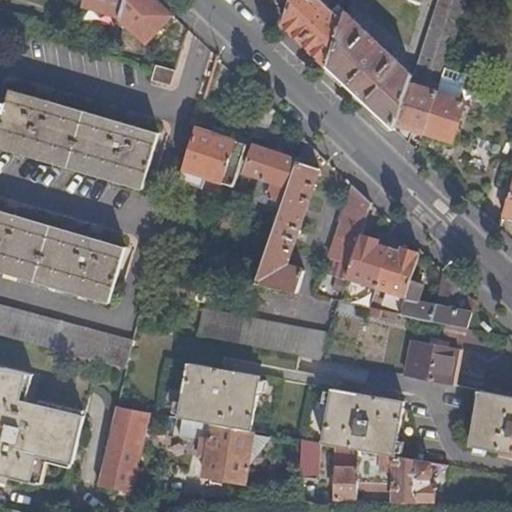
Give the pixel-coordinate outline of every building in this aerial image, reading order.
[(86,0),(84,7),(86,7),(120,17),(121,18),(126,0),(86,0)] [(174,17),(156,0),(126,0),(121,18),(120,17),(119,23),(122,27),(126,23),(147,44),(174,17)] [(293,0),(285,25),(329,66),(348,13),(339,4),(333,10),(322,0),(293,0)] [(414,128),(425,132),(438,92),(447,64),(467,0),(437,0),(413,75),(396,130),(409,142),(414,128)] [(329,66),(396,130),(413,75),(389,52),(393,48),(389,45),(386,49),(348,13),(329,66)] [(438,92),(425,132),(453,142),(466,101),(464,100),(473,97),(479,80),(474,73),(447,64),(438,92)] [(171,86),(175,70),(155,65),(151,80),(171,86)] [(159,135),(11,91),(6,106),(2,104),(0,109),(0,113),(4,115),(0,126),(0,148),(142,190),(159,135)] [(275,112),(263,100),(251,138),(267,139),(275,112)] [(219,108),(203,103),(180,181),(204,189),(207,179),(235,188),(249,145),(212,133),(219,108)] [(447,178),(487,216),(496,189),(483,182),(510,134),(466,120),(447,178)] [(316,151),(306,141),(299,162),(300,163),(286,203),(285,203),(257,285),(307,296),(311,273),(289,266),(321,171),(310,166),(316,151)] [(300,163),(299,162),(285,158),(288,149),(278,146),(275,154),(257,148),(249,172),(263,177),(257,193),(285,203),(286,203),(300,163)] [(511,186),(503,213),(511,215),(511,186)] [(373,204),(355,187),(332,258),(353,266),(362,237),(373,204)] [(125,249),(0,211),(0,272),(109,305),(125,249)] [(362,237),(353,266),(348,279),(378,289),(384,272),(390,250),(379,246),(381,242),(362,237)] [(384,272),(378,289),(407,299),(412,284),(421,255),(403,249),(401,254),(390,250),(384,272)] [(432,322),(468,330),(474,314),(460,311),(461,306),(455,304),(453,310),(447,308),(454,281),(444,272),(436,306),(432,322)] [(402,316),(432,322),(436,306),(421,303),(425,287),(412,284),(407,299),(402,316)] [(0,335),(127,369),(134,341),(0,305),(0,335)] [(322,360),(330,334),(204,310),(198,336),(322,360)] [(412,378),(457,387),(464,351),(420,342),(412,378)] [(180,419),(184,419),(250,431),(259,378),(191,365),(180,419)] [(33,376),(0,366),(0,475),(34,484),(41,456),(73,464),(84,417),(26,402),(33,376)] [(361,451),(393,457),(403,403),(334,390),(324,444),(349,449),(361,451)] [(511,454),(511,397),(486,392),(475,448),(511,454)] [(100,487),(132,493),(151,414),(118,408),(100,487)] [(254,439),(255,432),(250,431),(184,419),(180,438),(203,441),(200,458),(208,459),(205,476),(247,484),(252,451),(257,451),(259,440),(254,439)] [(318,480),(320,444),(303,441),(301,479),(318,480)] [(360,482),(361,451),(349,449),(348,461),(355,462),(355,469),(338,469),(338,500),(360,501),(360,482)] [(428,466),(428,463),(393,457),(361,451),(360,482),(395,483),(394,501),(437,502),(437,485),(432,485),(432,478),(434,476),(434,468),(432,466),(428,466)]
